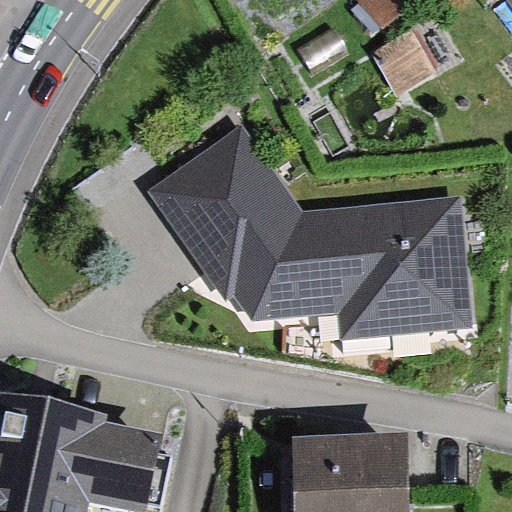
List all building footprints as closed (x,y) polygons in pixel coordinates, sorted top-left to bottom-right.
[(392,0),(350,0),(339,8),(365,44),(404,16),(392,0)] [(511,0),(482,0),(511,43),(511,0)] [(437,352),(429,227),(285,237),(228,156),(126,217),(218,334),(321,330),(323,360),(437,352)] [(84,441),(0,425),(0,511),(129,511),(137,472),(80,462),(84,441)] [(377,511),(378,469),(276,469),(276,511),(377,511)]
